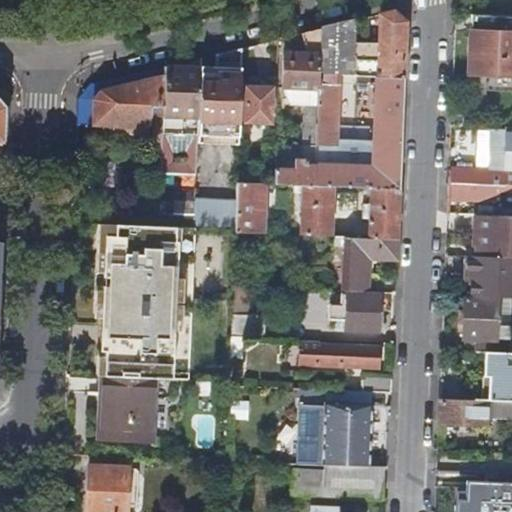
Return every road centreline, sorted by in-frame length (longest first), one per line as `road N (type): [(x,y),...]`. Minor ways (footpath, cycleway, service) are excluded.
road 1 (residential): [(430,0),(410,511)]
road 2 (residential): [(40,56),(26,427)]
road 3 (residential): [(40,56),(292,0)]
